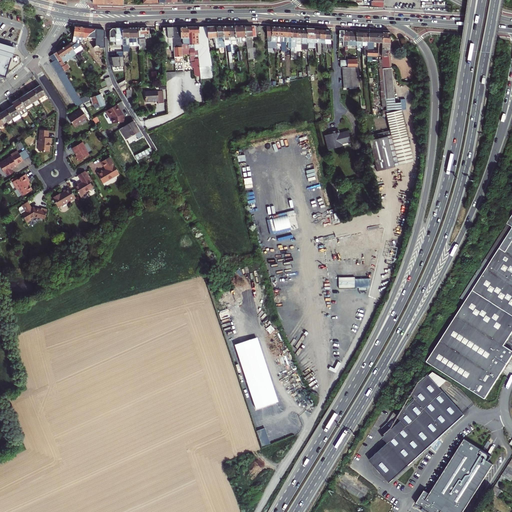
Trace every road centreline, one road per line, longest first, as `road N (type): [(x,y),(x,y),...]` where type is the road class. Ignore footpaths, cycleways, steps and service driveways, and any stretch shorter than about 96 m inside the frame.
road 1 (trunk): [(374,18),(408,30),(429,55),(429,174),(396,288),(313,454)]
road 2 (trunk): [(362,397),(415,302),(453,209),(495,0)]
road 3 (trunk): [(453,159),(414,275),(313,454)]
road 4 (trunk): [(362,397),(395,356),(455,249),(501,132)]
road 5 (unclassified): [(256,511),(346,361),(388,245)]
road 6 (residential): [(180,75),(180,111),(140,125),(112,80),(107,19)]
road 7 (trunk): [(482,0),(453,159)]
road 8 (trunk): [(473,0),(453,159)]
road 9 (unclassified): [(504,412),(467,422),(402,511)]
road 10 (trunk): [(293,511),(362,397)]
road 11 (residential): [(33,62),(62,112),(55,174)]
